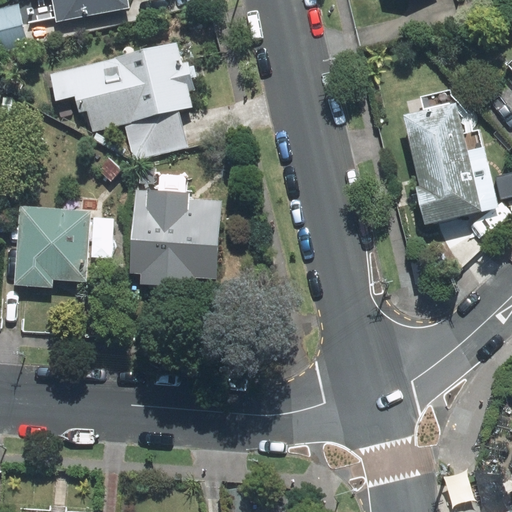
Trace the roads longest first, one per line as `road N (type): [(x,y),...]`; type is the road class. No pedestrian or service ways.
road 1 (residential): [(374,394),(346,311),(279,0)]
road 2 (residential): [(374,394),(261,415),(0,399)]
road 3 (residential): [(374,394),(434,370),(511,294)]
road 4 (residential): [(402,511),(374,394)]
